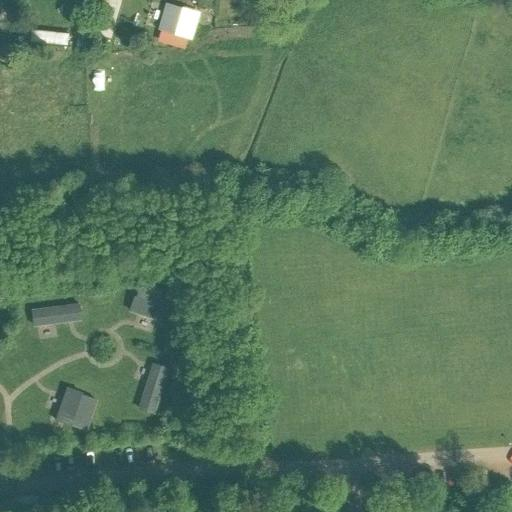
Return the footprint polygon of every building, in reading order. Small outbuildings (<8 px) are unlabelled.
[(248,14),(250,0),(231,0),(229,10),(248,14)] [(190,39),(199,13),(168,4),(160,29),(190,39)] [(131,311),(165,323),(175,291),(143,281),(138,296),(136,296),(131,311)] [(152,417),(165,372),(150,368),(137,413),(152,417)] [(67,386),(55,420),(86,431),(97,399),(82,393),(82,392),(67,386)]
